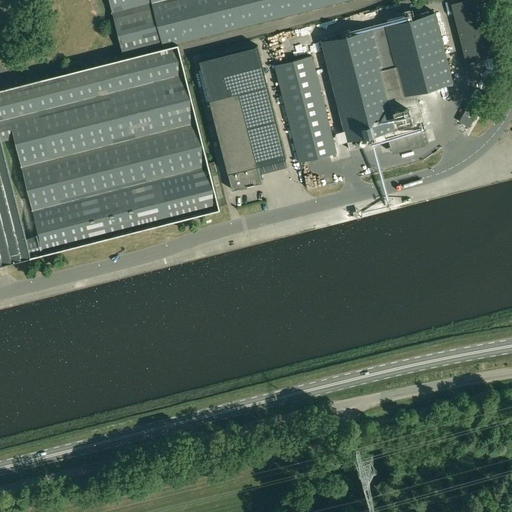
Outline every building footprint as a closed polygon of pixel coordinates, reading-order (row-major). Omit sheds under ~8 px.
[(71,0),(92,11),(97,0),(71,0)] [(150,0),(109,0),(124,56),(162,46),(150,0)] [(150,0),(162,46),(344,0),(150,0)] [(466,63),(496,55),(481,0),(465,0),(451,4),(466,63)] [(435,12),(322,40),(345,130),(347,140),(350,149),(388,140),(426,130),(416,92),(453,82),(445,54),(435,12)] [(78,63),(105,29),(95,21),(68,55),(78,63)] [(4,88),(45,253),(220,208),(179,44),(4,88)] [(199,60),(232,190),(262,182),(258,165),(286,158),(258,45),(199,60)] [(299,162),(337,153),(312,56),(275,65),(299,162)] [(0,264),(42,254),(2,89),(0,89),(0,264)] [(479,112),(469,106),(459,123),(469,129),(479,112)]
